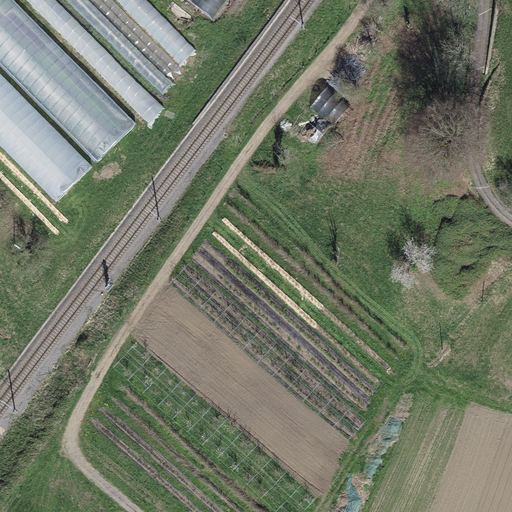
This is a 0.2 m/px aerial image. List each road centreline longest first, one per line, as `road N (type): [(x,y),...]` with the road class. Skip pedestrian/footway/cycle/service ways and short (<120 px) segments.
road 1 (track): [(134,511),(81,461),(70,442),(74,420),(161,278),(364,0)]
road 2 (track): [(488,0),(475,146),(500,216),(511,222)]
